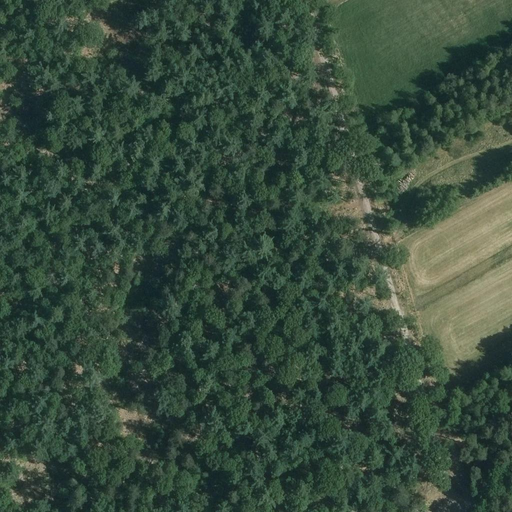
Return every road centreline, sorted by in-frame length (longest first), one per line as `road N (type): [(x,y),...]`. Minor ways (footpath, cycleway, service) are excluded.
road 1 (track): [(305,0),(455,509)]
road 2 (track): [(0,186),(326,72)]
